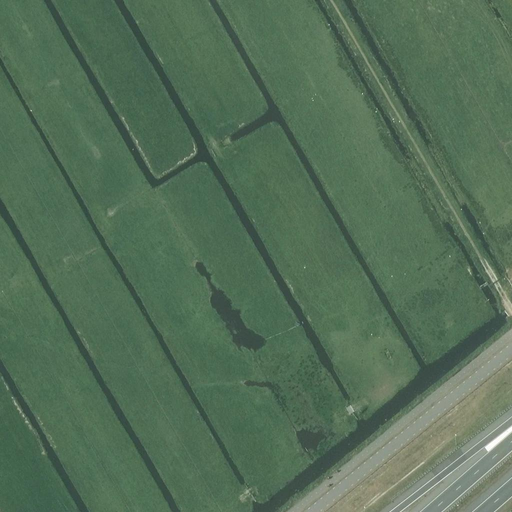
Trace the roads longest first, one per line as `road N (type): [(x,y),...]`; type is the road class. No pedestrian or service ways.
road 1 (unclassified): [(511,350),(312,511)]
road 2 (motorway): [(511,425),(395,511)]
